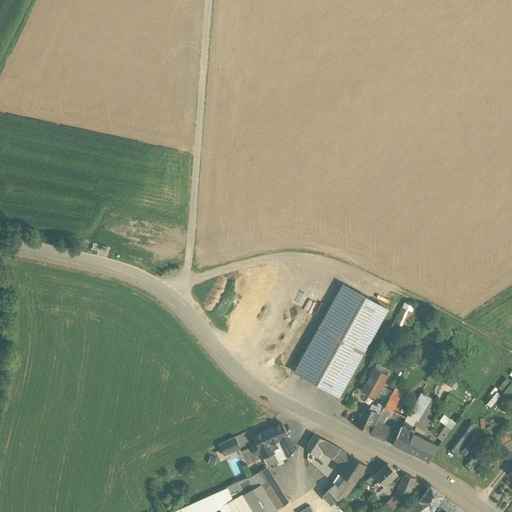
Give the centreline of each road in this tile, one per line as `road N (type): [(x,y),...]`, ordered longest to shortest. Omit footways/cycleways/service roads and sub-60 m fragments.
road 1 (residential): [(0,249),(73,257),(158,287),(246,380),(484,511)]
road 2 (track): [(181,284),(309,259),(511,355)]
road 3 (track): [(171,296),(190,241),(209,0)]
